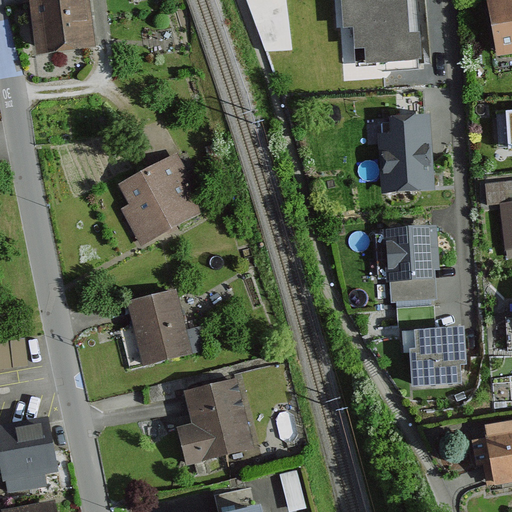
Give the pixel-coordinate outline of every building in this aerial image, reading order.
[(88,0),(32,0),(39,52),(94,45),(88,0)] [(430,0),(346,0),(349,69),(436,65),(435,31),(411,32),(410,12),(431,11),(430,0)] [(511,0),(492,0),(490,0),(500,53),(511,50),(511,0)] [(429,120),(378,123),(382,196),(433,193),(429,120)] [(177,153),(119,186),(131,208),(122,213),(142,248),(210,209),(177,153)] [(511,206),(498,209),(505,252),(511,250),(511,206)] [(434,233),(387,235),(390,286),(437,283),(434,233)] [(174,296),(128,308),(143,367),(189,355),(174,296)] [(432,307),(399,310),(401,329),(415,328),(416,349),(409,349),(412,387),(465,383),(463,366),(469,365),(466,327),(434,330),(432,307)] [(0,342),(0,367),(27,364),(24,340),(0,342)] [(234,380),(183,394),(192,427),(178,431),(187,467),(252,450),(234,380)] [(0,429),(0,451),(5,478),(54,469),(46,422),(0,429)] [(511,425),(485,431),(496,486),(511,483),(511,425)] [(10,511),(53,511),(52,503),(10,511)]
